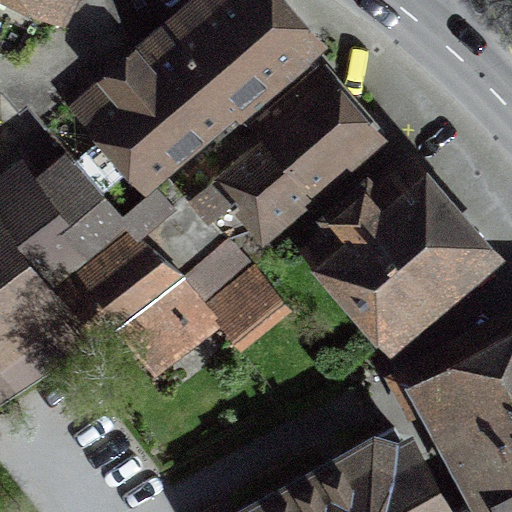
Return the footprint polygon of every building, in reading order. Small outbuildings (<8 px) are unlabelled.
[(11,0),(57,20),(66,0),(11,0)] [(66,154),(131,221),(309,47),(263,0),(185,0),(38,123),(66,154)] [(178,269),(203,295),(383,134),(320,61),(143,238),(178,269)] [(391,323),(481,242),(400,152),(310,232),(391,323)] [(0,379),(121,317),(178,269),(143,238),(131,221),(66,154),(34,184),(25,164),(0,181),(0,379)] [(163,365),(219,317),(203,295),(178,269),(121,317),(163,365)] [(284,298),(256,271),(222,306),(250,333),(284,298)] [(511,511),(511,318),(403,374),(420,407),(219,509),(220,511),(511,511)]
